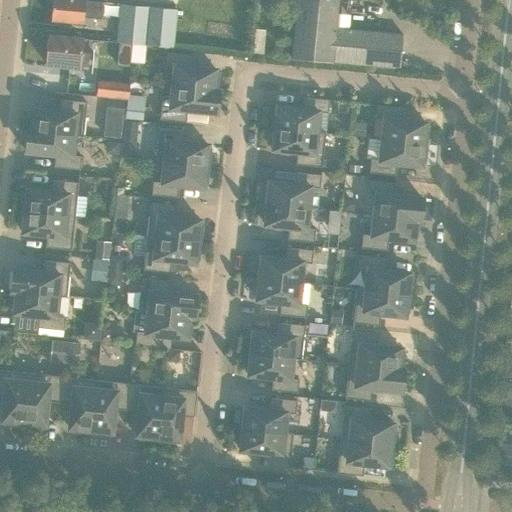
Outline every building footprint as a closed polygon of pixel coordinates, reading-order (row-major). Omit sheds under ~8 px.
[(75,0),(54,0),(52,21),(84,24),(84,23),(92,24),(92,20),(102,21),(103,5),(86,3),(86,1),(75,0)] [(337,0),(297,0),(292,59),(331,63),(331,62),(399,68),(402,35),(334,29),(337,0)] [(146,46),(174,48),(177,10),(120,5),(116,43),(119,43),(131,44),(146,46)] [(256,29),(254,53),(263,54),(265,30),(256,29)] [(62,70),(92,74),(94,58),(81,57),(82,41),(49,38),(47,66),(62,67),(62,70)] [(119,43),(118,55),(130,56),(131,44),(119,43)] [(130,56),(130,62),(144,63),(146,46),(131,44),(130,56)] [(175,67),(173,87),(217,92),(217,91),(219,74),(215,74),(216,70),(192,67),(194,55),(167,52),(166,65),(175,67)] [(98,80),(97,96),(129,100),(131,84),(98,80)] [(217,92),(173,87),(172,97),(163,96),(160,119),(186,122),(188,110),(216,114),(218,91),(217,91),(217,92)] [(274,111),(272,128),(316,133),(317,132),(326,133),(327,133),(329,114),(328,114),(330,100),(303,98),(302,109),(278,107),(278,111),(274,111)] [(74,135),(74,136),(84,137),(87,102),(61,100),(60,112),(36,109),(36,114),(32,113),(30,130),(30,131),(74,135)] [(107,116),(123,118),(125,102),(109,100),(107,116)] [(128,102),(127,120),(139,121),(140,103),(128,102)] [(383,140),(427,144),(429,127),(425,127),(426,122),(402,120),(403,108),(377,105),(376,118),(385,119),(383,140)] [(123,134),(137,136),(138,123),(124,122),(123,134)] [(354,123),(352,137),(364,138),(366,124),(354,123)] [(156,150),(155,161),(165,162),(209,167),(211,150),(207,149),(208,145),(184,142),(185,130),(159,128),(158,141),(156,150)] [(316,133),(272,128),(271,146),(274,146),(274,150),(297,153),(296,165),(322,168),(326,133),(317,132),(316,133)] [(30,131),(30,130),(29,130),(27,152),(55,155),(54,167),(80,170),(82,157),(72,156),(74,136),(74,135),(30,131)] [(427,144),(383,140),(381,160),(371,159),(370,172),(396,175),(397,163),(421,166),(421,161),(425,162),(427,144)] [(108,150),(112,154),(119,155),(120,144),(109,143),(108,150)] [(209,167),(165,162),(163,183),(153,182),(152,195),(178,198),(179,186),(203,188),(204,184),(207,184),(209,167)] [(350,165),(350,173),(359,174),(359,166),(350,165)] [(264,203),(308,208),(310,188),(320,189),(321,176),(295,173),(294,185),(270,182),(270,186),(266,186),(264,203)] [(22,211),(76,216),(79,183),(53,180),(52,192),(28,190),(27,194),(24,194),(22,211)] [(375,215),(420,220),(423,198),(394,195),(395,183),(369,180),(368,193),(377,194),(375,215)] [(114,218),(128,219),(130,196),(116,195),(114,218)] [(352,201),(345,200),(344,210),(354,211),(355,206),(352,201)] [(147,236),(201,242),(203,225),(199,224),(200,220),(176,218),(177,206),(151,203),(147,236)] [(308,208),(264,203),(262,221),(266,221),(265,226),(289,228),(288,240),(314,243),(316,230),(306,229),(308,208)] [(76,216),(22,211),(20,228),(24,229),(23,233),(47,235),(46,247),(72,250),(76,216)] [(349,226),(351,213),(339,211),(336,224),(349,226)] [(420,220),(375,215),(373,235),(363,234),(362,247),(388,250),(390,238),(413,241),(414,237),(417,237),(419,220),(420,221),(420,220)] [(147,236),(144,270),(176,273),(178,262),(195,263),(195,259),(199,260),(201,242),(147,236)] [(99,258),(108,259),(110,242),(101,241),(99,258)] [(256,279),(300,283),(302,263),(312,264),(313,251),(287,248),(286,260),(262,257),(262,262),(258,261),(256,279)] [(111,255),(109,270),(123,271),(124,257),(111,255)] [(367,290),(411,295),(413,277),(409,277),(410,273),(386,270),(387,258),(361,255),(360,269),(369,270),(367,289),(367,290)] [(96,259),(94,280),(107,281),(109,260),(96,259)] [(13,292),(14,293),(58,297),(67,298),(71,263),(45,261),(43,273),(15,270),(13,292)] [(109,270),(108,285),(121,286),(123,271),(109,270)] [(139,311),(149,312),(194,318),(196,296),(168,293),(169,281),(143,278),(139,311)] [(300,283),(256,279),(254,296),(258,296),(257,301),(281,303),(280,315),(306,318),(307,305),(298,304),(300,283)] [(367,290),(367,289),(358,288),(354,323),(380,325),(382,314),(405,316),(406,312),(409,312),(411,295),(367,290)] [(115,289),(116,305),(128,304),(127,289),(115,289)] [(58,297),(14,293),(12,309),(16,309),(15,314),(39,316),(38,328),(64,331),(65,317),(56,316),(58,297)] [(339,324),(340,311),(333,310),(331,323),(339,324)] [(194,318),(149,312),(146,333),(137,332),(135,345),(162,348),(163,336),(187,339),(187,334),(191,335),(192,318),(194,318)] [(248,354),(292,359),(301,360),(305,326),(279,323),(277,335),(254,332),(253,337),(250,336),(248,354)] [(85,330),(84,341),(100,343),(102,326),(92,325),(85,330)] [(352,331),(349,365),(402,371),(402,370),(404,353),(400,353),(401,348),(377,346),(378,334),(352,331)] [(109,334),(103,333),(102,343),(112,344),(113,338),(109,334)] [(70,364),(72,343),(53,341),(51,362),(70,364)] [(178,359),(179,352),(168,351),(167,362),(174,363),(178,359)] [(292,359),(248,354),(246,371),(250,371),(249,376),(273,378),(271,390),(298,393),(299,380),(290,379),(292,359)] [(402,371),(349,365),(345,398),(371,401),(372,389),(401,392),(403,370),(402,370),(402,371)] [(191,367),(189,378),(198,379),(199,368),(191,367)] [(332,385),(333,370),(323,369),(322,385),(332,385)] [(6,425),(23,427),(29,373),(0,370),(0,396),(4,397),(2,421),(6,421),(6,425)] [(29,373),(23,427),(41,429),(41,425),(45,425),(48,402),(60,403),(63,377),(29,373)] [(63,377),(60,403),(72,404),(69,428),(73,429),(73,432),(90,434),(96,381),(63,377)] [(511,381),(505,380),(503,396),(511,397),(511,381)] [(126,410),(129,384),(96,381),(90,434),(108,436),(108,432),(112,433),(115,409),(126,410)] [(129,384),(126,410),(139,412),(136,435),(141,436),(140,439),(158,441),(163,388),(129,384)] [(163,388),(158,441),(175,443),(175,440),(180,440),(182,416),(194,418),(197,392),(163,388)] [(242,411),(240,429),(284,434),(284,433),(286,413),(295,414),(297,401),(271,398),(269,410),(246,408),(245,412),(242,411)] [(341,440),(394,446),(396,428),(392,428),(393,424),(369,421),(370,409),(344,406),(341,440)] [(284,434),(240,429),(238,446),(241,447),(241,451),(264,454),(263,466),(289,468),(293,434),(284,433),(284,434)] [(394,446),(341,440),(337,473),(363,476),(364,464),(388,467),(388,463),(392,463),(394,446)] [(496,465),(511,466),(511,443),(498,443),(496,465)] [(80,444),(79,458),(98,459),(99,445),(80,444)] [(166,464),(166,449),(146,448),(145,463),(166,464)] [(303,470),(313,471),(314,460),(304,459),(303,470)]
